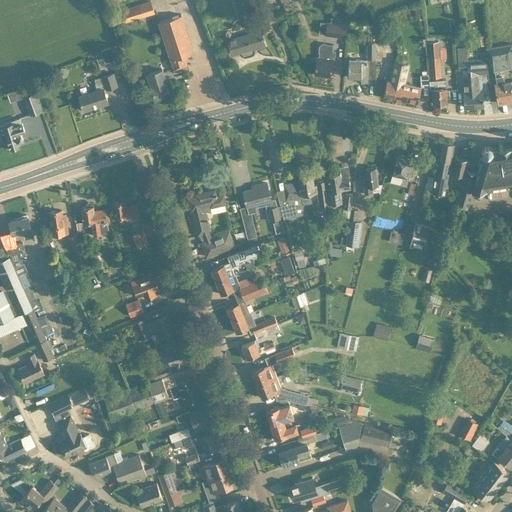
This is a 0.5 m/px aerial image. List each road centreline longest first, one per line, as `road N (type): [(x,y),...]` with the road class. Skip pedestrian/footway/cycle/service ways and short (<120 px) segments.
road 1 (residential): [(266,511),(133,148)]
road 2 (primary): [(511,124),(447,124),(300,101),(191,123)]
